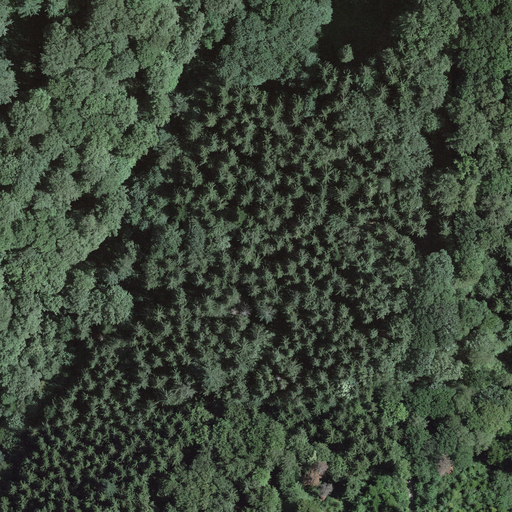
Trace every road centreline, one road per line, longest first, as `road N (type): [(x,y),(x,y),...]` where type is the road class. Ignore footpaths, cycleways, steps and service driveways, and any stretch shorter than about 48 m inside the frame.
road 1 (track): [(460,0),(433,239),(408,348),(414,511)]
road 2 (track): [(200,0),(197,21),(86,235),(0,366)]
